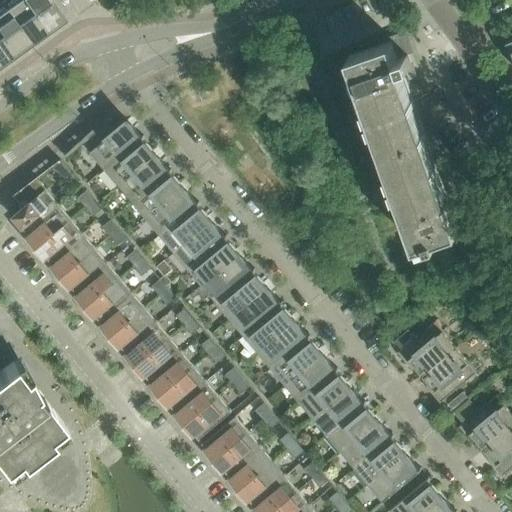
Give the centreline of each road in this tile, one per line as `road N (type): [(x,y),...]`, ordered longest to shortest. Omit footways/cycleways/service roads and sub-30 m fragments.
road 1 (residential): [(493,511),(129,74)]
road 2 (residential): [(210,511),(0,259)]
road 3 (tertiary): [(0,168),(129,74)]
road 4 (tertiary): [(106,44),(73,56),(0,106)]
